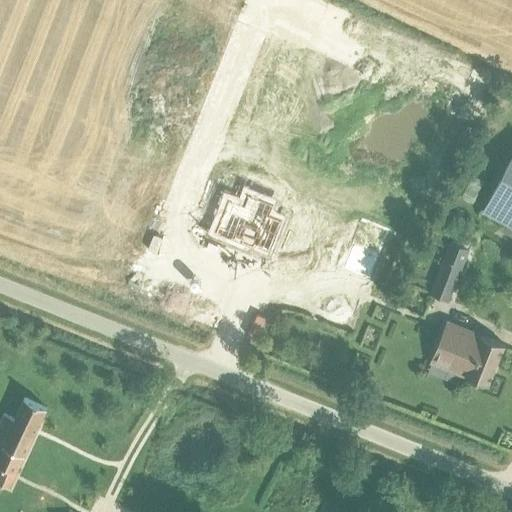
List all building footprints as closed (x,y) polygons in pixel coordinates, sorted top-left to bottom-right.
[(298,16),(289,39),(299,43),(308,19),(298,16)] [(511,156),(483,210),(511,225),(511,156)] [(229,199),(216,231),(235,239),(236,236),(242,239),(241,241),(253,246),(254,244),(269,249),(281,220),(268,215),(273,203),(248,194),(244,205),(229,199)] [(362,220),(343,268),(369,279),(388,230),(362,220)] [(430,293),(449,301),(469,249),(451,242),(430,293)] [(445,327),(433,356),(467,370),(465,375),(488,385),(504,344),(482,335),(479,340),(445,327)] [(26,456),(47,408),(25,397),(15,418),(5,413),(0,422),(0,443),(4,445),(0,454),(0,484),(10,489),(25,456),(26,456)]
